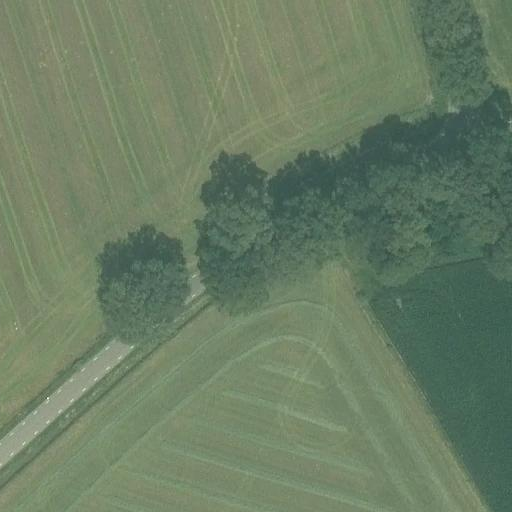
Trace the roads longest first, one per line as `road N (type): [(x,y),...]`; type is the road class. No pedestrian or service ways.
road 1 (unclassified): [(0,454),(215,269),(386,168),(472,139)]
road 2 (unclassified): [(472,139),(429,0)]
